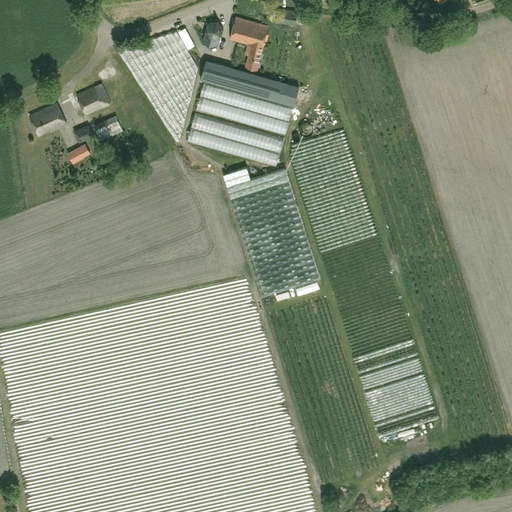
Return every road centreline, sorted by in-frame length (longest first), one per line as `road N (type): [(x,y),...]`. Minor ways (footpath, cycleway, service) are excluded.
road 1 (unclassified): [(505,0),(446,19),(315,0)]
road 2 (unclassified): [(227,0),(115,34),(103,27),(92,0)]
